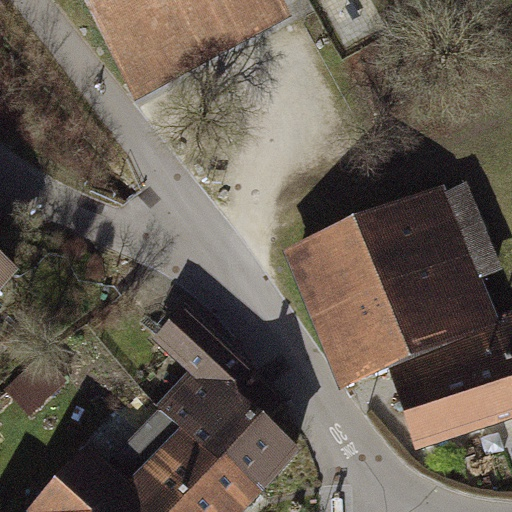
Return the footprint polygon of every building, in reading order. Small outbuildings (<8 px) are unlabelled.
[(85,0),(143,103),(311,11),(304,0),(85,0)] [(346,387),(397,367),(500,328),(447,190),(293,249),(346,387)] [(0,300),(25,271),(0,249),(0,300)] [(197,381),(172,409),(269,495),(303,457),(274,430),(294,408),(186,312),(157,345),(197,381)] [(511,323),(500,328),(397,367),(430,453),(511,421),(511,323)] [(253,511),(269,495),(172,409),(112,475),(85,451),(30,511),(253,511)]
